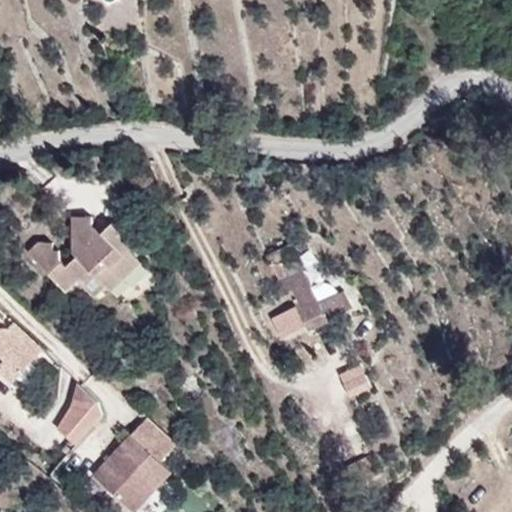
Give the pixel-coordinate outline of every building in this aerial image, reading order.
[(104,168),(99,156),(89,155),(89,168),(104,168)] [(142,262),(129,249),(134,244),(114,222),(102,233),(107,238),(102,244),(93,234),(93,223),(92,215),(73,215),(73,251),(77,256),(66,266),(60,260),(60,250),(53,250),(53,242),(41,241),(30,252),(66,291),(78,279),(94,297),(106,286),(111,291),(142,262)] [(107,238),(102,233),(93,223),(93,234),(102,244),(107,238)] [(282,258),(278,248),(266,254),(271,264),(272,264),(280,260),(282,258)] [(287,278),(280,260),(272,264),(281,281),(282,281),(287,278)] [(312,286),(304,269),(287,278),(282,281),(291,299),(294,297),(298,305),(274,318),(283,337),(308,324),(310,329),(353,307),(345,290),(341,292),(333,284),(322,281),(312,286)] [(140,273),(120,283),(127,298),(147,287),(140,273)] [(0,368),(10,378),(41,345),(13,318),(3,329),(0,326),(0,368)] [(342,394),(368,392),(367,368),(341,369),(342,394)] [(77,437),(105,405),(85,386),(57,419),(77,437)] [(355,409),(379,398),(374,388),(351,399),(355,409)] [(172,471),(161,461),(177,444),(147,417),(95,475),(136,511),(172,471)]
